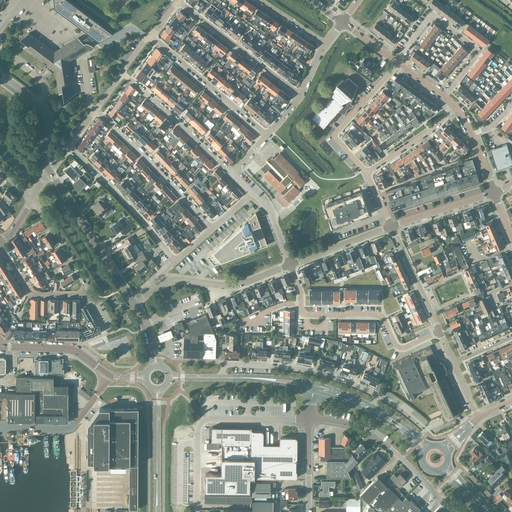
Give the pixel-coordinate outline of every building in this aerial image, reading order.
[(86,41),(88,42),(95,38),(99,42),(113,33),(68,0),(53,0),(55,8),(58,11),(90,35),(81,40),(84,42),(86,41)] [(197,0),(198,0),(197,0),(187,0),(198,8),(199,6),(197,4),(199,1),(197,0)] [(250,3),(245,0),(244,0),(241,5),(246,9),(250,3)] [(388,7),(394,11),(398,6),(394,2),(395,0),(390,0),(388,2),(391,4),(388,7)] [(431,0),(429,4),(434,8),(439,2),(436,0),(431,0)] [(434,8),(439,12),(444,6),(439,2),(434,8)] [(209,7),(204,12),(209,16),(214,11),(216,7),(212,3),(209,7)] [(250,3),(246,9),(245,11),(250,14),(252,12),(255,6),(250,3)] [(444,6),(439,12),(444,16),(449,9),(450,8),(445,4),(444,6)] [(401,8),(398,5),(398,6),(394,11),(399,15),(403,9),(404,8),(402,6),(401,8)] [(214,11),(209,16),(215,20),(219,15),(221,13),(222,11),(218,9),(216,7),(214,11)] [(256,17),(253,23),(255,24),(263,12),(258,8),(253,15),(256,17)] [(403,9),(399,15),(404,19),(408,14),(403,9)] [(449,9),(444,16),(449,20),(454,13),(449,9)] [(222,17),(219,15),(215,20),(221,25),(231,12),(228,10),(222,17)] [(177,13),(176,15),(177,15),(176,16),(182,20),(184,18),(187,20),(189,18),(186,16),(180,11),(178,13),(177,13)] [(226,29),(227,29),(231,24),(228,22),(234,14),(231,12),(225,19),(221,25),(223,27),(223,28),(225,30),(226,29)] [(263,12),(255,24),(257,26),(261,20),(264,22),(268,15),(263,12)] [(454,13),(449,20),(454,24),(459,17),(454,13)] [(413,17),(408,14),(404,19),(409,23),(413,17)] [(263,29),(263,30),(266,31),(274,19),(268,15),(264,22),(267,24),(265,27),(263,29)] [(173,20),(172,21),(179,25),(181,23),(185,26),(187,24),(182,20),(176,16),(174,18),(174,17),(172,20),(173,20)] [(459,17),(454,24),(459,28),(464,21),(459,17)] [(233,21),(231,24),(227,29),(232,34),(236,28),(238,26),(242,20),(240,18),(236,24),(233,21)] [(274,19),(266,31),(268,33),(272,27),(275,29),(279,23),(274,19)] [(170,23),(169,25),(179,33),(180,34),(182,32),(181,31),(179,30),(179,29),(177,28),(179,25),(172,21),(171,21),(170,23)] [(372,29),(377,33),(381,27),(376,23),(372,29)] [(281,38),(287,28),(282,24),(277,31),(281,33),(279,36),(281,38)] [(437,34),(439,35),(440,33),(439,32),(441,29),(435,24),(431,29),(437,34)] [(468,24),(463,31),(469,34),(473,28),(468,24)] [(179,33),(169,25),(165,30),(171,35),(173,32),(178,36),(179,33)] [(194,40),(202,29),(198,25),(193,32),(195,34),(192,38),(194,40)] [(381,27),(377,33),(382,37),(386,31),(381,27)] [(236,28),(232,34),(237,38),(242,31),(239,29),(238,29),(236,28)] [(287,28),(281,38),(279,40),(281,42),(283,39),(285,36),(288,38),(292,31),(287,28)] [(473,28),(469,34),(474,38),(478,32),(473,28)] [(202,29),(194,40),(196,41),(198,39),(199,39),(201,36),(203,38),(207,33),(202,29)] [(427,34),(434,39),(434,38),(437,34),(431,29),(427,34)] [(171,35),(165,30),(161,35),(172,43),(173,41),(169,38),(171,35)] [(394,37),(391,35),(387,41),(392,45),(396,39),(397,40),(403,33),(400,30),(394,37)] [(292,31),(288,38),(291,40),(287,45),(289,47),(298,35),(292,31)] [(382,37),(387,41),(391,35),(386,31),(382,37)] [(244,44),(251,35),(252,34),(249,32),(246,37),(243,35),(239,40),(240,40),(239,41),(242,43),(242,42),(244,44)] [(474,38),(479,42),(484,36),(478,32),(474,38)] [(20,38),(26,42),(28,44),(23,47),(53,68),(56,71),(56,74),(57,77),(59,94),(63,91),(64,100),(77,92),(75,82),(72,82),(72,81),(69,63),(69,60),(93,46),(88,42),(86,41),(84,42),(81,40),(78,38),(60,48),(54,52),(51,49),(29,33),(20,38)] [(207,33),(203,38),(206,40),(202,46),(204,47),(212,36),(207,33)] [(434,39),(427,34),(423,39),(430,44),(434,39)] [(251,35),(244,44),(249,47),(253,43),(250,41),(253,37),(251,35)] [(298,35),(289,47),(292,49),(295,43),(299,45),(303,38),(298,35)] [(212,36),(204,47),(203,48),(206,50),(211,44),(213,46),(218,40),(212,36)] [(484,36),(479,42),(484,46),(489,40),(484,36)] [(297,54),(295,57),(298,58),(300,54),(308,42),(303,38),(299,45),(297,48),(300,50),(298,53),(297,54)] [(261,43),(254,51),(256,53),(256,54),(259,56),(263,50),(261,48),(267,41),(264,39),(262,41),(261,43)] [(419,44),(428,50),(430,48),(428,46),(430,44),(423,39),(419,44)] [(183,46),(179,50),(184,54),(190,47),(193,44),(194,42),(192,40),(188,46),(185,43),(184,45),(183,46)] [(216,48),(212,53),(212,54),(214,55),(223,44),(218,40),(213,46),(216,48)] [(250,48),(249,48),(252,50),(252,49),(254,51),(261,43),(258,41),(256,45),(253,43),(249,47),(250,48)] [(300,54),(298,58),(305,62),(307,59),(302,56),(306,50),(310,52),(314,46),(308,42),(300,54)] [(214,55),(216,57),(218,54),(219,54),(221,52),(224,54),(225,55),(228,51),(227,50),(228,48),(223,44),(214,55)] [(461,46),(457,50),(463,55),(467,51),(461,46)] [(190,47),(184,54),(188,58),(194,51),(190,48),(190,47)] [(265,49),(260,56),(266,60),(271,54),(272,51),(270,50),(270,51),(266,48),(265,49)] [(266,60),(271,64),(276,58),(278,55),(275,53),(278,50),(277,49),(275,48),(272,51),(271,54),(266,60)] [(487,48),(483,54),(490,58),(494,53),(487,48)] [(157,49),(152,56),(164,65),(166,62),(160,58),(163,53),(157,49)] [(453,55),(458,60),(459,60),(463,56),(463,55),(457,50),(453,55)] [(199,55),(194,51),(188,58),(193,62),(199,55)] [(230,58),(225,63),(226,64),(229,66),(231,63),(237,55),(235,53),(233,51),(233,52),(232,51),(228,56),(230,58)] [(410,58),(415,62),(420,55),(419,55),(420,54),(418,52),(417,53),(414,51),(410,58)] [(203,59),(198,66),(202,70),(208,63),(206,62),(209,58),(211,56),(208,54),(203,59)] [(490,58),(483,54),(479,59),(486,63),(490,58)] [(203,59),(199,55),(193,62),(198,66),(203,59)] [(237,55),(231,63),(234,65),(232,67),(234,69),(242,59),(240,58),(241,57),(238,55),(237,55)] [(271,64),(276,68),(285,57),(284,55),(283,55),(281,58),(281,57),(279,60),(276,58),(271,64)] [(420,55),(415,61),(420,65),(425,59),(420,55)] [(449,60),(448,60),(454,65),(458,60),(453,55),(449,60)] [(147,63),(153,68),(156,63),(158,64),(162,67),(164,65),(152,56),(149,60),(148,59),(146,62),(147,63)] [(285,57),(276,68),(281,72),(286,66),(284,64),(286,60),(288,58),(287,58),(285,57)] [(89,72),(95,71),(94,61),(94,58),(91,58),(87,59),(89,72)] [(365,58),(359,67),(363,70),(362,71),(363,71),(367,74),(366,75),(370,78),(376,70),(373,68),(375,65),(376,64),(373,61),(372,63),(365,58)] [(247,63),(242,59),(234,69),(235,70),(236,70),(238,68),(239,69),(241,66),(243,68),(247,63)] [(430,63),(425,59),(420,65),(425,69),(430,63)] [(479,59),(476,63),(482,68),(486,63),(479,59)] [(444,64),(450,70),(450,69),(454,65),(448,60),(444,64)] [(144,66),(141,70),(150,77),(155,70),(153,68),(147,63),(146,62),(143,66),(144,66)] [(247,63),(243,68),(246,70),(244,72),(244,73),(242,75),(244,77),(252,67),(247,63)] [(287,76),(294,67),(288,63),(286,66),(281,72),(287,76)] [(482,68),(476,63),(472,69),(478,73),(482,68)] [(298,66),(296,64),(294,67),(287,76),(292,80),(293,79),(297,83),(301,77),(297,74),(296,74),(299,70),(297,69),(298,66)] [(442,79),(446,74),(440,69),(435,64),(433,66),(438,71),(436,74),(439,77),(438,78),(440,80),(441,79),(442,79)] [(444,64),(440,69),(446,74),(450,70),(444,64)] [(172,65),(167,71),(173,75),(172,77),(173,78),(179,71),(172,65)] [(207,73),(212,77),(220,68),(219,66),(215,71),(212,68),(207,73)] [(252,67),(244,77),(246,78),(248,75),(251,78),(257,71),(252,67)] [(212,77),(217,82),(222,76),(219,74),(221,73),(220,72),(222,69),(220,68),(212,77)] [(468,74),(467,75),(473,80),(475,78),(477,79),(480,75),(478,74),(478,73),(472,69),(468,74)] [(150,77),(141,70),(136,78),(142,82),(145,84),(150,77)] [(177,79),(182,83),(186,77),(179,71),(173,78),(175,80),(176,81),(177,79)] [(217,82),(221,85),(230,76),(228,74),(224,78),(222,76),(217,82)] [(233,76),(231,74),(230,76),(221,85),(225,89),(230,83),(228,82),(233,76)] [(257,89),(266,78),(260,74),(256,80),(259,82),(257,85),(255,87),(257,89)] [(393,91),(401,80),(399,78),(399,77),(397,76),(396,76),(393,81),(395,83),(392,87),(388,83),(386,86),(388,87),(393,91)] [(194,83),(186,77),(182,83),(189,88),(194,83)] [(334,91),(332,95),(312,117),(323,127),(324,128),(326,125),(326,124),(338,111),(344,114),(355,92),(354,92),(357,85),(348,77),(344,80),(343,79),(336,83),(333,90),(334,91)] [(257,89),(255,92),(257,94),(263,86),(266,88),(270,81),(266,78),(257,89)] [(460,85),(455,91),(460,95),(465,89),(470,84),(472,81),(470,79),(468,82),(468,81),(463,87),(460,85)] [(391,93),(391,94),(395,96),(398,91),(398,90),(400,87),(403,88),(406,84),(401,80),(393,91),(391,93)] [(225,89),(230,93),(238,83),(236,81),(233,86),(230,83),(225,89)] [(266,92),(264,95),(265,95),(267,96),(275,85),(270,81),(266,88),(268,89),(266,92),(267,92),(266,92)] [(159,95),(169,83),(167,82),(163,87),(162,88),(157,84),(152,89),(159,95)] [(465,89),(460,95),(464,99),(471,91),(474,88),(474,89),(477,85),(474,82),(469,88),(470,89),(467,91),(465,89)] [(169,83),(159,95),(166,101),(170,96),(165,91),(167,90),(168,91),(172,86),(169,83)] [(194,83),(189,88),(196,94),(201,89),(194,83)] [(230,93),(235,97),(239,91),(237,89),(240,85),(238,83),(230,93)] [(403,88),(402,90),(402,91),(403,94),(402,96),(404,97),(404,98),(405,97),(406,95),(412,87),(406,84),(403,88)] [(130,85),(125,92),(131,97),(132,98),(134,96),(132,95),(136,89),(130,85)] [(266,97),(264,100),(266,101),(268,98),(269,98),(269,97),(271,95),(273,97),(275,95),(280,89),(275,85),(267,96),(266,97)] [(504,86),(500,90),(506,96),(510,91),(504,86)] [(243,87),(239,91),(235,97),(239,101),(244,95),(242,93),(245,89),(243,87)] [(414,89),(412,87),(406,95),(408,97),(410,94),(413,96),(417,91),(416,91),(417,90),(415,88),(414,89)] [(276,99),(274,101),(277,103),(277,102),(280,99),(285,92),(280,89),(275,95),(277,97),(276,99)] [(498,92),(495,95),(501,100),(506,96),(500,90),(498,92)] [(201,106),(202,107),(204,105),(206,103),(211,97),(204,91),(199,97),(204,102),(201,106)] [(383,91),(378,96),(389,105),(391,103),(386,99),(388,96),(383,91)] [(417,92),(417,91),(413,96),(416,98),(414,101),(416,102),(422,95),(419,93),(420,92),(418,91),(417,92)] [(476,96),(471,91),(464,99),(469,104),(476,96)] [(125,92),(119,99),(125,104),(128,100),(130,102),(131,101),(132,102),(134,99),(132,98),(131,97),(125,92)] [(277,103),(276,104),(280,107),(284,102),(285,102),(290,96),(285,92),(280,99),(277,102),(277,103)] [(181,97),(173,107),(177,111),(178,113),(179,112),(180,113),(184,107),(181,105),(186,99),(182,95),(180,97),(181,97)] [(422,95),(416,102),(421,106),(423,103),(427,99),(426,98),(427,98),(425,96),(424,97),(422,95)] [(501,100),(495,95),(491,99),(497,105),(501,100)] [(176,100),(170,96),(166,101),(173,107),(181,97),(180,97),(179,96),(176,100)] [(378,96),(374,101),(382,108),(384,105),(387,108),(389,106),(389,105),(378,96)] [(204,105),(202,107),(203,107),(204,108),(204,109),(205,109),(206,107),(208,105),(209,106),(212,109),(217,103),(211,97),(206,103),(204,105)] [(254,102),(254,103),(255,101),(251,98),(250,98),(248,100),(246,102),(244,105),(248,109),(254,102)] [(125,104),(119,99),(114,107),(120,111),(122,112),(124,114),(126,112),(122,108),(125,104)] [(427,99),(423,103),(426,106),(424,109),(426,110),(432,102),(427,99)] [(486,104),(492,109),(497,105),(491,99),(486,104)] [(147,111),(151,106),(144,100),(140,105),(144,109),(143,111),(144,112),(145,113),(147,111)] [(379,106),(374,101),(373,101),(373,100),(370,103),(371,103),(369,105),(375,110),(379,106)] [(260,104),(259,106),(253,113),(257,117),(263,110),(261,109),(261,107),(265,103),(263,101),(262,103),(261,104),(260,104)] [(254,102),(248,109),(253,113),(259,106),(254,103),(254,102)] [(432,102),(427,109),(422,115),(428,119),(434,111),(437,106),(437,105),(435,103),(435,104),(432,102)] [(209,114),(207,116),(209,118),(211,116),(213,114),(215,111),(219,115),(220,115),(225,109),(218,103),(217,103),(212,109),(211,111),(209,113),(209,114)] [(488,114),(482,108),(477,103),(474,105),(480,110),(478,113),(480,115),(479,116),(482,119),(483,118),(488,114)] [(276,104),(273,107),(279,113),(282,109),(280,107),(276,104)] [(486,104),(482,108),(488,114),(492,109),(486,104)] [(375,110),(369,105),(365,110),(371,115),(375,110)] [(149,113),(153,117),(158,112),(151,106),(147,111),(145,113),(143,115),(142,117),(140,119),(142,120),(149,113)] [(125,115),(124,114),(122,112),(120,111),(114,107),(109,114),(115,118),(116,118),(117,116),(117,114),(122,118),(125,115)] [(263,110),(257,117),(262,121),(271,110),(272,109),(270,107),(266,112),(263,110)] [(271,110),(262,121),(267,125),(269,122),(270,123),(273,120),(271,119),(272,118),(270,116),(271,114),(274,110),(272,109),(271,110)] [(198,113),(196,111),(194,114),(194,113),(192,115),(188,110),(183,115),(189,122),(198,113)] [(362,113),(361,115),(372,125),(374,123),(368,118),(371,115),(365,110),(365,111),(364,110),(362,112),(362,113)] [(200,111),(198,113),(189,122),(196,128),(201,123),(197,119),(202,113),(200,111)] [(410,121),(414,126),(420,122),(412,111),(409,113),(413,117),(412,118),(413,118),(410,121)] [(158,112),(153,117),(156,119),(155,120),(157,122),(158,123),(156,125),(157,127),(165,118),(158,112)] [(226,120),(220,128),(223,131),(230,124),(235,118),(228,112),(223,118),(226,120)] [(372,125),(361,115),(359,117),(358,116),(356,119),(357,119),(356,120),(362,125),(364,122),(370,127),(372,126),(372,125)] [(399,116),(396,118),(402,125),(399,127),(400,128),(405,134),(408,132),(407,131),(409,130),(401,118),(399,116)] [(165,117),(165,118),(157,127),(155,129),(153,132),(156,135),(162,127),(166,131),(167,129),(167,130),(169,127),(170,127),(172,125),(172,124),(172,123),(172,122),(170,121),(165,117)] [(206,117),(201,123),(196,128),(202,134),(207,129),(203,125),(208,119),(206,117)] [(402,117),(401,118),(409,130),(411,128),(412,129),(414,127),(414,126),(410,121),(407,123),(406,122),(406,121),(404,117),(402,117)] [(97,121),(96,123),(106,131),(108,128),(107,127),(106,126),(106,127),(103,125),(105,122),(99,118),(99,119),(98,118),(97,120),(97,121)] [(230,124),(223,131),(224,131),(226,133),(230,129),(233,126),(237,130),(242,124),(235,118),(230,124)] [(130,121),(124,127),(131,133),(140,124),(141,123),(139,120),(134,125),(130,121)] [(511,126),(505,122),(501,127),(507,132),(511,126)] [(106,131),(96,123),(92,128),(98,132),(100,129),(105,133),(106,131)] [(359,131),(361,129),(355,123),(353,125),(356,128),(353,131),(350,129),(346,133),(345,132),(343,134),(346,138),(347,137),(349,140),(359,131)] [(140,124),(131,133),(138,139),(143,134),(139,130),(140,128),(139,128),(141,125),(140,124)] [(242,124),(237,130),(241,133),(235,141),(237,143),(240,140),(249,130),(242,124)] [(393,124),(391,126),(399,137),(404,133),(400,128),(397,130),(395,127),(393,124)] [(399,137),(391,126),(390,125),(388,127),(390,130),(391,130),(393,133),(390,135),(394,141),(399,137)] [(168,139),(172,143),(182,133),(175,127),(167,135),(169,138),(168,139)] [(433,137),(430,139),(433,144),(435,147),(435,148),(438,145),(441,142),(443,139),(446,136),(450,131),(446,127),(444,129),(441,127),(439,129),(435,133),(433,135),(436,137),(435,138),(436,138),(437,139),(437,140),(438,139),(438,140),(436,142),(435,142),(434,140),(433,137)] [(90,130),(88,133),(99,140),(101,138),(96,134),(98,132),(92,128),(91,128),(89,130),(90,130)] [(359,131),(349,140),(352,143),(351,143),(355,147),(358,144),(357,143),(360,140),(358,137),(362,133),(364,131),(361,129),(359,131)] [(212,144),(223,132),(220,130),(214,136),(213,135),(213,134),(212,132),(210,132),(205,137),(212,144)] [(256,136),(249,130),(240,140),(242,141),(244,139),(246,137),(251,142),(256,136)] [(110,131),(105,137),(109,141),(111,143),(116,137),(110,131)] [(389,145),(381,133),(379,131),(377,132),(379,135),(378,135),(383,141),(380,143),(384,148),(385,149),(388,147),(387,146),(389,145)] [(444,144),(445,146),(455,135),(450,131),(446,136),(448,138),(445,142),(446,142),(444,144)] [(225,134),(223,132),(212,144),(218,150),(223,145),(219,141),(225,134)] [(381,133),(389,145),(391,143),(392,144),(395,142),(394,141),(390,135),(388,133),(386,135),(383,132),(381,133)] [(88,133),(85,137),(90,141),(92,139),(97,143),(99,140),(88,133)] [(143,134),(138,139),(144,145),(153,136),(154,135),(151,133),(147,137),(143,134)] [(182,133),(172,143),(174,145),(179,140),(183,144),(188,139),(182,133)] [(363,142),(370,136),(367,134),(361,139),(363,142)] [(455,135),(445,146),(447,148),(449,145),(450,146),(453,142),(455,144),(460,139),(458,136),(457,137),(455,135)] [(155,137),(153,136),(144,145),(151,151),(156,146),(151,141),(155,137)] [(85,137),(81,142),(90,149),(91,147),(88,144),(90,141),(85,137)] [(111,143),(106,149),(107,150),(112,146),(113,144),(114,145),(118,149),(123,143),(117,137),(116,137),(111,143)] [(188,139),(183,144),(188,149),(186,151),(187,151),(185,153),(184,153),(181,157),(182,158),(186,154),(190,151),(195,146),(188,139)] [(460,139),(455,144),(457,146),(454,149),(455,150),(453,153),(454,154),(464,143),(462,142),(463,141),(460,139)] [(428,140),(422,144),(426,150),(429,148),(431,152),(433,154),(436,152),(428,140)] [(223,145),(218,150),(224,156),(229,151),(237,144),(234,142),(233,141),(226,148),(223,145)] [(90,149),(81,142),(78,147),(83,151),(85,149),(90,152),(92,150),(91,150),(90,149)] [(123,143),(118,149),(122,153),(121,154),(121,155),(119,157),(120,157),(121,159),(130,149),(123,143)] [(469,148),(464,143),(454,154),(456,156),(458,153),(459,154),(462,151),(464,153),(467,149),(468,150),(469,149),(469,148)] [(374,146),(371,149),(373,151),(374,150),(380,158),(378,159),(375,156),(374,157),(373,158),(376,162),(377,162),(383,158),(379,153),(382,150),(377,144),(374,146)] [(422,144),(417,148),(424,159),(427,158),(425,155),(422,152),(426,150),(422,144)] [(490,149),(496,170),(511,165),(511,161),(511,157),(509,152),(506,144),(490,149)] [(190,151),(186,154),(188,156),(191,152),(196,157),(201,152),(195,146),(190,151)] [(363,156),(369,150),(365,146),(359,151),(363,156)] [(103,152),(105,150),(104,148),(99,153),(99,152),(97,154),(95,152),(89,157),(90,158),(89,158),(91,160),(92,159),(94,162),(103,152)] [(417,148),(411,151),(415,157),(418,155),(421,161),(424,159),(417,148)] [(121,159),(118,162),(121,164),(127,157),(129,159),(128,159),(128,160),(130,161),(131,161),(136,156),(130,149),(121,159)] [(160,161),(169,152),(170,151),(168,149),(164,154),(159,149),(154,154),(160,161)] [(369,150),(363,156),(368,161),(374,155),(372,153),(373,152),(371,149),(369,150)] [(107,152),(105,150),(103,152),(94,162),(98,166),(104,160),(101,158),(107,152)] [(229,151),(224,156),(231,163),(236,158),(229,151)] [(414,167),(417,166),(413,159),(415,157),(411,151),(406,154),(414,166),(414,167)] [(169,152),(160,161),(166,167),(172,162),(167,157),(171,154),(171,153),(169,152)] [(196,157),(194,159),(195,159),(198,162),(196,165),(199,167),(208,158),(201,152),(196,157)] [(442,159),(438,152),(434,155),(438,162),(442,159)] [(262,175),(279,193),(280,192),(284,195),(283,196),(289,202),(300,191),(298,189),(305,181),(298,174),(299,172),(280,153),(274,158),(273,157),(269,161),(268,160),(267,161),(266,162),(267,162),(261,168),(265,173),(262,175)] [(403,155),(400,157),(405,165),(408,163),(411,168),(414,166),(406,154),(404,156),(403,155)] [(398,160),(396,161),(401,170),(403,173),(406,172),(404,169),(407,167),(405,165),(400,157),(397,159),(398,160)] [(132,174),(134,176),(139,172),(146,165),(140,158),(134,163),(137,166),(135,168),(136,170),(132,174)] [(208,158),(199,167),(201,169),(203,167),(207,171),(214,165),(208,158)] [(106,162),(104,160),(98,166),(103,170),(112,160),(110,159),(108,161),(107,161),(106,162)] [(112,160),(103,170),(107,174),(112,168),(114,167),(111,164),(115,160),(113,159),(112,160)] [(465,166),(459,168),(461,172),(475,168),(472,159),(463,162),(465,166)] [(393,162),(389,164),(391,168),(392,168),(394,171),(397,169),(399,172),(401,170),(396,161),(393,163),(393,162)] [(172,162),(166,167),(173,174),(182,165),(180,163),(178,166),(178,165),(176,167),(172,162)] [(182,165),(173,174),(179,180),(184,175),(180,171),(186,166),(183,164),(182,165)] [(459,168),(458,164),(451,166),(455,178),(462,175),(461,172),(459,168)] [(139,172),(134,176),(133,177),(135,180),(139,176),(138,175),(142,172),(147,177),(152,171),(146,165),(139,172)] [(70,166),(63,170),(73,179),(74,178),(76,180),(73,183),(76,186),(75,187),(79,190),(78,191),(78,192),(83,186),(86,183),(90,179),(84,173),(81,176),(70,166)] [(378,175),(375,176),(376,178),(375,179),(377,181),(378,182),(385,179),(394,174),(389,166),(386,168),(389,173),(384,176),(382,172),(377,174),(378,175)] [(459,189),(455,178),(451,166),(440,170),(447,193),(459,189)] [(112,168),(107,174),(111,178),(121,168),(119,167),(115,171),(112,168)] [(121,168),(111,178),(116,182),(117,181),(118,182),(120,180),(119,179),(121,177),(119,175),(124,170),(122,167),(121,168)] [(218,179),(224,174),(217,168),(212,173),(218,179)] [(479,183),(475,168),(461,172),(462,175),(465,187),(479,183)] [(440,170),(430,174),(437,196),(447,193),(440,170)] [(152,171),(147,177),(150,181),(143,188),(145,190),(146,190),(158,178),(152,171)] [(184,175),(179,180),(185,187),(191,182),(190,182),(188,179),(190,177),(188,175),(190,173),(188,171),(187,172),(187,173),(184,175)] [(224,174),(218,179),(217,181),(215,183),(214,184),(216,186),(220,182),(225,186),(230,181),(224,174)] [(437,196),(430,174),(416,179),(423,200),(437,196)] [(465,187),(462,175),(455,178),(459,189),(465,187)] [(158,178),(148,189),(150,191),(153,188),(155,186),(158,188),(159,190),(165,185),(158,178)] [(122,179),(119,183),(120,184),(119,185),(123,190),(133,181),(131,179),(130,180),(128,181),(126,183),(122,179)] [(385,179),(378,182),(381,188),(383,187),(384,188),(389,186),(385,179)] [(411,181),(412,183),(407,184),(413,203),(423,200),(416,179),(411,181)] [(133,181),(123,190),(127,194),(132,189),(130,187),(132,186),(132,185),(134,183),(133,181)] [(230,181),(225,186),(228,190),(219,198),(222,201),(236,187),(230,181)] [(194,197),(206,187),(203,184),(201,186),(202,187),(200,188),(197,190),(193,185),(188,190),(194,197)] [(407,184),(400,187),(406,205),(413,203),(407,184)] [(171,191),(165,185),(159,190),(165,196),(171,191)] [(134,191),(132,189),(127,194),(131,198),(142,189),(140,187),(137,190),(136,189),(134,191)] [(208,189),(206,187),(194,197),(199,204),(205,199),(201,194),(205,190),(206,191),(208,189)] [(243,194),(236,187),(222,201),(226,205),(230,201),(228,200),(232,196),(231,196),(233,194),(237,199),(243,194)] [(406,205),(400,187),(386,191),(392,210),(406,205)] [(4,199),(7,201),(7,202),(12,205),(16,196),(11,193),(7,189),(2,194),(5,197),(4,199)] [(142,189),(131,198),(135,203),(140,198),(138,196),(140,194),(143,190),(142,189)] [(171,191),(165,196),(160,201),(161,203),(162,204),(167,199),(172,203),(177,198),(171,191)] [(365,201),(361,192),(360,192),(360,193),(357,195),(357,193),(351,195),(352,197),(348,198),(348,197),(337,201),(338,202),(334,203),(334,202),(328,204),(329,205),(325,207),(325,205),(324,206),(324,207),(323,207),(324,210),(325,210),(327,215),(328,215),(329,217),(328,218),(330,223),(329,223),(330,226),(331,226),(332,227),(333,227),(332,226),(336,224),(336,226),(342,224),(341,222),(345,221),(345,222),(349,221),(352,219),(352,220),(356,218),(355,217),(359,216),(359,217),(365,215),(364,214),(368,213),(368,214),(369,213),(366,204),(365,204),(364,203),(364,202),(365,201)] [(282,195),(276,200),(283,208),(288,202),(282,195)] [(140,198),(135,203),(139,207),(149,198),(147,196),(142,200),(140,198)] [(150,197),(149,198),(139,207),(143,212),(149,207),(148,207),(147,205),(149,203),(148,203),(152,199),(150,197)] [(205,199),(199,204),(205,211),(219,199),(217,197),(209,204),(205,199)] [(0,222),(12,214),(1,199),(0,200),(0,222)] [(101,200),(99,202),(98,201),(93,207),(101,215),(105,212),(107,214),(112,209),(108,205),(103,200),(101,200)] [(178,200),(169,208),(173,212),(175,210),(182,204),(179,200),(179,201),(178,200)] [(149,207),(143,212),(148,216),(152,212),(153,211),(150,209),(156,203),(154,201),(148,207),(149,207)] [(216,202),(205,211),(211,218),(212,218),(213,216),(217,213),(213,209),(213,208),(218,204),(216,202)] [(182,204),(175,210),(178,214),(185,207),(182,204)] [(176,216),(174,217),(176,219),(181,216),(182,215),(183,216),(186,219),(191,214),(186,208),(185,207),(178,214),(176,216)] [(480,218),(477,219),(479,224),(482,223),(491,220),(489,217),(485,219),(484,215),(487,214),(485,207),(478,209),(481,216),(480,216),(480,218)] [(474,223),(470,211),(463,213),(467,225),(474,223)] [(154,224),(166,215),(164,212),(158,217),(156,214),(150,219),(154,224)] [(207,254),(216,264),(267,245),(255,213),(241,225),(207,254)] [(166,214),(166,215),(154,224),(158,229),(164,224),(162,222),(169,217),(166,214)] [(191,214),(186,219),(189,223),(183,228),(185,231),(197,221),(191,214)] [(449,219),(448,219),(449,221),(451,226),(454,225),(456,230),(459,230),(461,235),(463,234),(464,234),(460,222),(457,223),(455,216),(448,218),(449,219)] [(129,231),(124,222),(122,219),(110,226),(114,232),(121,228),(124,234),(129,231)] [(36,234),(46,228),(42,221),(24,232),(26,236),(34,231),(36,234)] [(197,221),(185,231),(188,233),(191,238),(193,236),(190,232),(193,229),(197,233),(203,228),(197,221)] [(449,234),(446,227),(442,228),(440,221),(433,223),(436,231),(439,230),(441,234),(445,233),(445,235),(449,234)] [(166,222),(164,224),(158,229),(162,233),(172,225),(172,224),(171,223),(171,222),(168,224),(166,222)] [(482,230),(479,231),(480,232),(481,234),(494,228),(492,222),(485,224),(487,228),(482,230)] [(172,225),(162,233),(166,238),(172,233),(174,231),(172,229),(174,227),(172,225)] [(422,226),(418,227),(419,228),(418,228),(421,235),(425,234),(426,235),(428,236),(429,235),(430,238),(433,238),(433,237),(432,233),(429,234),(429,233),(427,229),(426,230),(425,226),(422,226)] [(494,228),(481,234),(482,236),(482,237),(485,236),(484,235),(489,234),(491,237),(497,234),(494,228)] [(463,242),(476,235),(474,229),(464,234),(461,235),(460,236),(463,242)] [(415,240),(412,230),(405,232),(407,239),(411,238),(411,241),(415,240)] [(165,239),(166,239),(166,240),(167,240),(167,241),(168,241),(170,243),(181,233),(179,231),(174,235),(173,234),(172,233),(166,238),(165,238),(165,239)] [(181,233),(170,243),(173,247),(179,242),(177,240),(182,236),(185,233),(183,231),(181,233)] [(52,238),(49,232),(42,237),(41,236),(38,238),(40,242),(44,240),(45,242),(52,238)] [(481,245),(482,248),(486,247),(500,241),(497,234),(491,237),(488,238),(490,242),(481,245)] [(23,240),(27,238),(25,236),(23,238),(22,237),(19,239),(17,236),(10,241),(13,246),(22,241),(24,240),(23,240)] [(128,245),(123,248),(129,257),(137,252),(136,252),(132,245),(135,243),(136,243),(131,236),(124,240),(126,243),(128,242),(129,244),(128,245)] [(179,242),(173,247),(177,252),(183,247),(181,245),(187,240),(189,242),(191,240),(187,236),(185,238),(184,238),(179,242)] [(52,238),(45,242),(47,245),(44,247),(45,250),(56,243),(52,238)] [(375,254),(378,253),(377,249),(381,248),(378,240),(371,243),(375,254)] [(22,241),(13,246),(16,252),(23,247),(22,244),(24,243),(22,241)] [(500,241),(486,247),(487,250),(493,247),(496,250),(497,252),(502,250),(502,248),(502,247),(500,241)] [(435,242),(433,243),(428,245),(429,246),(422,250),(424,256),(432,252),(430,248),(434,246),(436,245),(435,242)] [(459,263),(462,268),(468,265),(465,260),(463,255),(461,249),(458,244),(452,247),(454,251),(454,252),(457,257),(459,263)] [(362,255),(365,254),(366,257),(369,256),(365,245),(359,247),(362,255)] [(23,247),(16,252),(20,257),(30,251),(28,249),(27,249),(25,246),(23,247)] [(55,258),(62,253),(59,248),(52,252),(51,250),(46,253),(49,257),(53,254),(55,258)] [(357,260),(353,249),(347,252),(350,260),(347,261),(348,264),(356,261),(359,270),(363,268),(360,259),(357,260)] [(387,254),(385,255),(388,263),(391,262),(398,258),(396,253),(393,254),(392,251),(387,254)] [(62,253),(55,258),(57,261),(53,263),(55,266),(59,264),(63,262),(62,261),(65,259),(62,253)] [(157,265),(151,259),(147,262),(146,260),(147,259),(143,253),(137,258),(139,262),(134,266),(141,274),(144,270),(145,271),(151,267),(151,268),(154,265),(155,267),(157,265)] [(345,264),(341,254),(334,256),(338,267),(345,264)] [(438,254),(433,256),(436,263),(441,261),(441,260),(438,254)] [(499,260),(493,263),(494,266),(508,260),(506,254),(502,255),(498,257),(499,260)] [(31,255),(22,260),(25,266),(33,261),(31,258),(32,257),(32,256),(31,255)] [(457,257),(449,261),(451,267),(454,272),(459,270),(459,269),(461,268),(457,257)] [(388,263),(387,263),(387,264),(388,266),(391,265),(392,268),(401,264),(398,258),(391,262),(388,263)] [(322,261),(323,265),(322,265),(325,273),(328,272),(327,268),(331,266),(328,259),(322,261)] [(494,266),(491,267),(492,270),(498,267),(499,267),(502,266),(503,269),(511,266),(508,260),(494,266)] [(35,264),(33,261),(25,266),(29,271),(39,265),(38,265),(37,263),(35,264)] [(447,265),(444,266),(445,269),(448,275),(454,272),(451,267),(449,261),(445,263),(447,265)] [(473,266),(476,272),(479,271),(478,268),(482,266),(481,262),(473,266)] [(40,264),(38,265),(39,265),(29,271),(32,276),(39,272),(37,269),(41,266),(42,267),(44,266),(42,263),(40,264)] [(72,269),(68,263),(62,268),(61,266),(58,268),(60,271),(63,270),(65,273),(72,269)] [(401,264),(392,268),(390,269),(391,271),(394,270),(396,273),(403,269),(401,264)] [(438,269),(435,270),(439,279),(440,280),(442,279),(442,278),(444,277),(439,266),(437,267),(438,269)] [(499,278),(503,276),(511,272),(511,268),(511,266),(503,269),(505,272),(502,274),(498,276),(499,278)] [(304,276),(316,271),(314,268),(313,269),(312,268),(308,269),(307,267),(301,269),(304,276)] [(467,276),(473,273),(471,267),(464,270),(465,270),(464,271),(465,274),(466,273),(467,276)] [(433,282),(439,279),(435,270),(434,268),(431,269),(433,272),(430,273),(433,282)] [(11,275),(7,269),(0,274),(0,276),(2,280),(5,278),(11,275)] [(403,269),(396,273),(392,274),(390,275),(392,277),(394,276),(394,277),(397,276),(398,278),(406,274),(403,269)] [(316,271),(304,276),(306,283),(316,279),(314,276),(317,274),(316,271)] [(41,275),(39,272),(32,276),(35,282),(45,276),(46,275),(45,272),(41,275)] [(473,273),(467,276),(466,277),(468,280),(469,279),(470,282),(476,279),(483,275),(482,272),(474,276),(473,273)] [(511,279),(511,272),(503,276),(504,279),(504,280),(507,278),(509,281),(511,279)] [(49,273),(46,275),(45,276),(35,282),(39,287),(43,285),(44,286),(47,284),(44,280),(48,278),(49,278),(51,277),(49,273)] [(428,284),(433,282),(430,273),(424,276),(426,279),(425,279),(428,284)] [(290,282),(287,274),(284,276),(283,275),(282,276),(282,277),(281,277),(285,288),(289,287),(287,283),(290,282)] [(406,274),(398,278),(395,279),(396,282),(399,280),(401,283),(408,280),(406,274)] [(2,280),(5,285),(6,285),(8,284),(8,283),(14,280),(11,275),(5,278),(2,280)] [(75,280),(72,275),(64,279),(63,278),(62,278),(59,280),(60,281),(58,282),(55,282),(55,287),(60,287),(63,285),(64,286),(75,280)] [(268,282),(270,286),(269,287),(271,294),(279,291),(280,294),(283,293),(280,285),(277,286),(275,279),(268,282)] [(476,279),(470,282),(469,282),(470,285),(471,285),(472,287),(485,282),(483,279),(477,282),(476,279)] [(8,284),(6,285),(9,290),(10,289),(11,288),(17,285),(14,280),(8,283),(8,284)] [(402,289),(411,285),(408,280),(401,283),(396,285),(397,288),(400,287),(402,289)] [(485,282),(472,287),(472,288),(473,291),(474,291),(475,293),(478,292),(479,295),(482,293),(482,294),(484,293),(481,288),(486,285),(485,282)] [(17,285),(11,288),(10,289),(12,291),(8,293),(10,296),(20,290),(17,285)] [(273,303),(267,287),(263,289),(261,285),(255,288),(258,295),(262,294),(264,298),(266,297),(269,305),(273,303)] [(343,301),(380,301),(380,289),(344,289),(343,301)] [(20,290),(10,296),(13,301),(24,294),(23,291),(22,292),(20,290)] [(255,300),(252,293),(251,293),(249,290),(243,292),(246,300),(250,298),(251,302),(255,300)] [(309,302),(339,303),(340,291),(309,290),(309,302)] [(403,296),(406,302),(416,297),(413,292),(403,296)] [(238,294),(231,297),(234,304),(232,305),(234,309),(238,308),(239,311),(242,309),(246,308),(243,301),(241,302),(238,294)] [(419,303),(416,297),(406,302),(408,308),(419,303)] [(468,300),(472,310),(475,309),(473,305),(476,304),(474,297),(473,298),(473,297),(470,298),(470,299),(468,300)] [(37,299),(30,299),(29,318),(37,319),(37,299)] [(226,299),(219,302),(223,313),(231,310),(230,306),(229,307),(226,299)] [(472,310),(468,300),(467,300),(467,299),(464,301),(465,302),(462,303),(467,314),(470,313),(469,311),(472,310)] [(56,322),(59,322),(59,300),(48,300),(48,319),(46,319),(46,322),(46,321),(56,322)] [(70,321),(70,318),(70,300),(60,300),(60,310),(60,321),(70,321)] [(70,318),(70,321),(75,321),(75,318),(79,318),(79,310),(79,304),(79,300),(73,300),(73,312),(73,318),(70,318)] [(421,308),(419,303),(408,308),(411,313),(421,308)] [(212,315),(213,317),(217,315),(216,314),(216,313),(213,304),(206,307),(210,316),(212,315)] [(80,308),(82,310),(79,310),(79,318),(79,319),(80,319),(82,318),(90,313),(86,305),(82,307),(80,308)] [(450,308),(454,315),(460,313),(456,305),(450,308)] [(413,319),(423,314),(421,308),(411,313),(413,319)] [(454,315),(450,308),(444,311),(447,318),(451,316),(452,318),(454,317),(454,315)] [(83,320),(80,321),(81,322),(81,323),(82,325),(88,321),(93,318),(90,313),(82,318),(83,320)] [(216,338),(214,334),(212,329),(211,327),(208,319),(205,313),(186,322),(190,331),(190,332),(184,334),(184,344),(184,348),(184,357),(196,357),(216,358),(216,345),(216,344),(216,341),(216,339),(216,338)] [(397,321),(393,323),(398,333),(405,330),(403,325),(405,324),(403,319),(401,315),(400,313),(395,316),(397,321)] [(416,324),(426,320),(423,314),(413,319),(416,324)] [(503,320),(500,321),(501,324),(503,330),(509,328),(504,315),(501,317),(503,320)] [(498,333),(492,319),(491,317),(488,319),(492,328),(489,329),(492,335),(493,336),(496,335),(496,334),(498,333)] [(92,329),(94,335),(101,332),(99,326),(97,326),(93,318),(88,321),(82,325),(88,327),(90,326),(92,329)] [(477,318),(474,319),(474,320),(476,324),(478,324),(480,328),(479,328),(481,332),(478,334),(481,340),(482,341),(484,340),(484,339),(486,338),(480,324),(479,320),(477,318)] [(494,318),(492,319),(498,333),(503,330),(501,324),(498,325),(496,321),(495,321),(494,318)] [(453,321),(449,323),(452,328),(460,324),(459,322),(457,322),(455,319),(453,320),(453,321)] [(46,322),(46,338),(55,338),(56,324),(56,322),(46,321),(46,322)] [(79,326),(79,329),(82,329),(84,338),(87,337),(87,338),(94,335),(92,329),(90,326),(88,327),(82,325),(81,323),(81,322),(80,321),(79,322),(80,322),(79,326)] [(185,328),(182,321),(178,323),(177,322),(175,323),(175,324),(174,324),(177,331),(182,329),(184,333),(188,331),(187,327),(185,328)] [(14,337),(14,338),(23,338),(23,322),(18,322),(18,329),(14,329),(14,337)] [(23,322),(23,338),(32,338),(32,333),(30,333),(30,330),(31,330),(31,327),(32,327),(32,322),(23,322)] [(39,322),(32,322),(32,327),(31,327),(31,330),(30,330),(30,333),(32,333),(32,338),(39,338),(39,322)] [(56,324),(55,338),(66,338),(66,322),(62,322),(62,324),(56,324)] [(79,322),(66,322),(66,338),(79,338),(79,329),(79,326),(80,322),(79,322)] [(242,330),(255,330),(256,322),(242,322),(242,330)] [(482,323),(480,324),(486,338),(489,337),(489,338),(492,336),(492,335),(489,329),(486,330),(484,326),(482,323)] [(5,324),(0,327),(0,330),(3,336),(8,328),(9,328),(8,327),(7,327),(5,324)] [(10,337),(14,337),(14,329),(12,327),(10,330),(8,328),(3,336),(8,339),(10,337)] [(459,328),(453,331),(456,337),(463,333),(466,332),(469,331),(467,328),(465,330),(465,329),(461,331),(459,328)] [(170,330),(157,335),(160,342),(173,337),(170,330)] [(463,333),(456,337),(458,343),(465,340),(463,337),(464,336),(463,333)] [(465,340),(458,343),(461,349),(468,346),(469,347),(471,346),(471,345),(477,342),(475,336),(472,338),(473,341),(466,343),(465,340)] [(259,357),(259,341),(256,341),(255,341),(255,347),(255,350),(252,349),(251,356),(259,357)] [(306,350),(304,362),(311,363),(313,356),(309,355),(311,342),(308,342),(306,350)] [(345,343),(343,351),(346,352),(347,349),(349,349),(350,350),(352,345),(345,343)] [(275,348),(274,358),(282,359),(283,345),(280,345),(279,348),(275,348)] [(283,345),(282,359),(290,360),(291,350),(287,349),(287,346),(283,345)] [(409,400),(418,396),(416,393),(431,386),(446,418),(443,420),(444,423),(452,419),(455,418),(459,413),(460,412),(456,404),(444,378),(443,374),(445,373),(445,372),(445,371),(445,370),(445,369),(444,369),(444,368),(444,367),(443,367),(443,366),(442,365),(441,364),(438,365),(437,362),(430,346),(409,355),(392,363),(395,370),(409,400)] [(504,346),(498,349),(503,359),(506,358),(508,361),(510,360),(504,346)] [(236,351),(236,349),(230,349),(230,351),(221,350),(221,358),(239,359),(240,351),(236,351)] [(498,349),(493,351),(499,365),(501,364),(499,361),(503,359),(498,349)] [(298,351),(297,361),(302,361),(304,362),(306,350),(303,350),(303,352),(298,351)] [(499,365),(493,351),(487,354),(490,360),(492,359),(494,363),(495,363),(496,366),(499,365)] [(326,367),(329,355),(326,354),(324,359),(320,358),(318,365),(326,367)] [(329,355),(326,367),(334,369),(336,362),(335,362),(336,359),(332,358),(333,356),(329,355)] [(470,361),(468,363),(470,369),(484,363),(484,362),(486,361),(484,355),(481,356),(483,360),(479,361),(475,363),(474,360),(470,361)] [(348,373),(351,364),(352,362),(353,358),(351,357),(350,360),(349,360),(348,363),(344,362),(341,371),(348,373)] [(51,358),(44,358),(44,359),(42,359),(42,358),(39,358),(39,359),(35,359),(34,374),(48,374),(48,373),(49,373),(49,374),(58,374),(64,374),(64,369),(63,369),(63,362),(61,362),(61,359),(61,358),(59,358),(59,359),(60,359),(51,359),(51,358)] [(485,365),(484,363),(470,369),(471,371),(470,372),(472,375),(473,374),(473,375),(480,372),(478,368),(479,368),(480,368),(481,368),(481,367),(485,365)] [(355,365),(351,364),(348,373),(355,376),(357,369),(354,368),(355,365)] [(369,382),(374,370),(371,369),(369,371),(368,373),(364,372),(361,379),(369,382)] [(507,369),(502,372),(510,390),(511,389),(511,382),(511,383),(509,378),(508,379),(506,374),(509,373),(507,369)] [(374,370),(369,382),(376,386),(379,379),(375,377),(377,372),(374,370)] [(473,375),(472,376),(474,379),(475,379),(476,381),(483,378),(489,375),(490,375),(488,372),(485,374),(485,373),(484,373),(481,375),(480,372),(473,375)] [(502,372),(498,373),(500,377),(504,386),(502,387),(504,393),(505,392),(506,393),(508,392),(508,391),(510,390),(502,372)] [(8,421),(34,421),(35,393),(35,392),(36,392),(43,392),(53,392),(53,386),(53,384),(53,377),(50,377),(30,377),(17,376),(16,376),(16,377),(16,392),(2,392),(0,392),(0,396),(2,396),(8,397),(8,421)] [(494,384),(493,382),(488,384),(487,380),(477,384),(480,390),(487,387),(488,387),(494,384)] [(68,392),(68,384),(53,384),(53,386),(53,392),(68,392)] [(487,387),(480,390),(483,396),(499,389),(498,386),(489,390),(488,387),(487,387)] [(499,389),(483,396),(486,402),(489,400),(490,402),(495,399),(494,398),(496,397),(495,394),(501,392),(499,389)] [(43,393),(43,392),(36,392),(35,421),(43,421),(43,415),(43,393)] [(68,393),(43,393),(43,415),(68,415),(68,407),(68,393)] [(87,435),(87,438),(88,438),(89,438),(89,462),(89,464),(129,464),(129,509),(138,509),(138,419),(138,408),(110,408),(99,408),(89,421),(89,435),(88,435),(87,435)] [(509,436),(504,426),(495,430),(499,437),(502,436),(503,439),(509,436)] [(205,488),(205,489),(205,490),(206,490),(207,491),(228,491),(250,491),(250,478),(254,478),(294,478),(295,478),(296,478),(296,477),(297,477),(297,476),(297,440),(297,439),(297,438),(296,438),(296,437),(295,437),(282,437),(281,437),(280,438),(280,439),(280,440),(279,444),(263,444),(263,439),(263,433),(263,432),(262,431),(261,431),(254,431),(253,431),(253,430),(252,430),(251,429),(251,428),(251,427),(222,427),(211,427),(211,441),(217,441),(219,441),(220,441),(221,442),(221,443),(221,444),(221,451),(221,466),(221,471),(221,473),(218,473),(213,473),(210,473),(208,473),(207,473),(206,473),(205,473),(205,474),(205,475),(205,477),(205,481),(205,482),(205,488)] [(478,436),(485,443),(486,443),(488,445),(492,442),(489,439),(491,437),(489,434),(487,436),(482,431),(478,436)] [(344,447),(346,448),(350,445),(348,444),(351,437),(345,435),(341,442),(345,444),(344,447)] [(330,438),(319,438),(319,454),(319,461),(320,461),(320,460),(326,460),(326,461),(326,477),(350,477),(347,471),(358,461),(353,456),(354,456),(353,455),(350,457),(349,455),(345,451),(347,449),(346,448),(344,447),(330,447),(330,438)] [(358,452),(354,456),(353,456),(358,461),(358,460),(359,462),(364,456),(361,453),(367,448),(362,443),(361,443),(360,443),(358,445),(359,446),(355,449),(358,452)] [(484,456),(479,451),(475,447),(470,452),(474,456),(470,459),(473,461),(472,462),(474,464),(474,463),(476,465),(484,456)] [(511,460),(507,450),(498,454),(501,459),(504,457),(507,462),(511,460)] [(386,461),(377,453),(361,471),(369,479),(386,461)] [(490,464),(494,459),(493,459),(489,455),(485,459),(490,464)] [(496,471),(487,480),(493,486),(496,483),(497,484),(506,476),(504,474),(507,471),(501,465),(495,471),(496,471)] [(363,486),(357,472),(351,474),(358,491),(363,486)] [(394,474),(390,477),(393,479),(392,480),(392,482),(393,483),(395,483),(396,482),(398,485),(402,481),(403,482),(405,479),(400,474),(397,477),(394,474)] [(359,495),(369,505),(367,506),(367,511),(378,511),(380,510),(381,511),(384,511),(399,497),(378,477),(379,476),(378,476),(377,476),(359,495)] [(328,485),(335,485),(335,481),(321,480),(321,485),(324,485),(324,490),(319,490),(319,495),(329,495),(329,491),(328,491),(328,485)] [(276,481),(253,481),(253,495),(270,496),(270,485),(276,485),(276,481)] [(499,487),(492,494),(495,497),(502,490),(499,487)] [(511,490),(508,487),(503,492),(508,497),(506,499),(509,502),(511,505),(511,490)] [(295,488),(284,488),(284,491),(289,491),(289,498),(297,498),(297,491),(295,491),(295,488)] [(227,493),(219,493),(219,501),(227,502),(227,493)] [(231,502),(252,502),(252,494),(227,493),(227,502),(231,502)] [(381,511),(380,510),(378,511),(437,511),(435,511),(417,511),(418,511),(420,509),(411,500),(410,501),(402,494),(399,497),(384,511),(381,511)] [(346,511),(360,511),(360,498),(346,498),(346,511)] [(272,511),(273,501),(252,501),(252,511),(272,511)] [(231,509),(224,509),(223,511),(251,511),(252,509),(252,502),(231,502),(231,509)]
